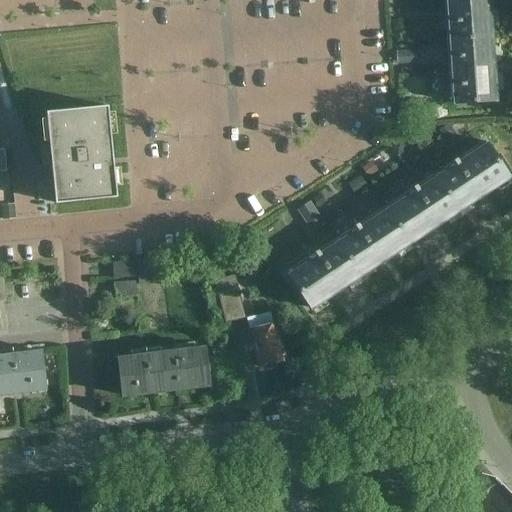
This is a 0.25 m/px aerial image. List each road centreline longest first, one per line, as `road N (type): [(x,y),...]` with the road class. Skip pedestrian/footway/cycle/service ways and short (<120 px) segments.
road 1 (residential): [(81,452),(328,410)]
road 2 (residential): [(65,227),(81,452)]
road 3 (residential): [(65,227),(221,213)]
road 4 (residential): [(328,410),(458,372)]
